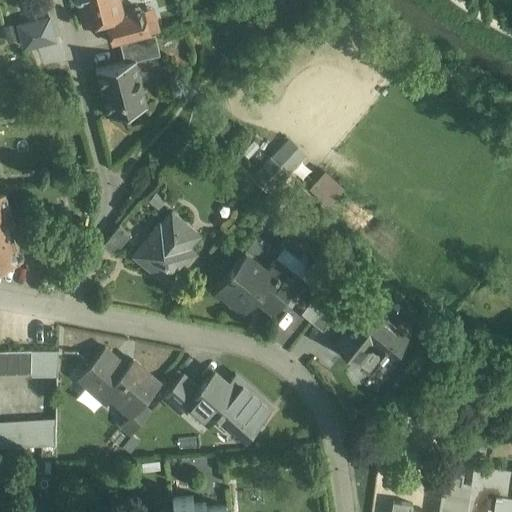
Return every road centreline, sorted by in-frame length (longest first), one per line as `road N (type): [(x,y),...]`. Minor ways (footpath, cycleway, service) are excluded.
road 1 (residential): [(345,511),(325,415),(289,370),(234,344),(56,309)]
road 2 (residential): [(56,309),(112,201),(60,0)]
